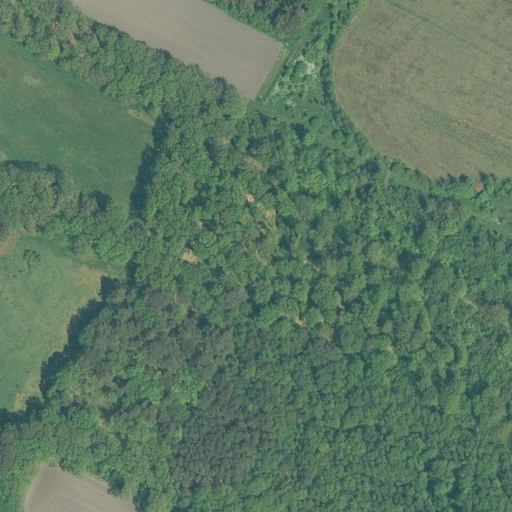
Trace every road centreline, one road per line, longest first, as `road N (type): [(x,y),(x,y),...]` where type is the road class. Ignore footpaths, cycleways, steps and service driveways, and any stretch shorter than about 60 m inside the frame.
road 1 (track): [(511,332),(317,231),(267,175),(203,136),(128,112)]
road 2 (track): [(137,270),(511,467)]
road 3 (track): [(511,238),(257,110)]
